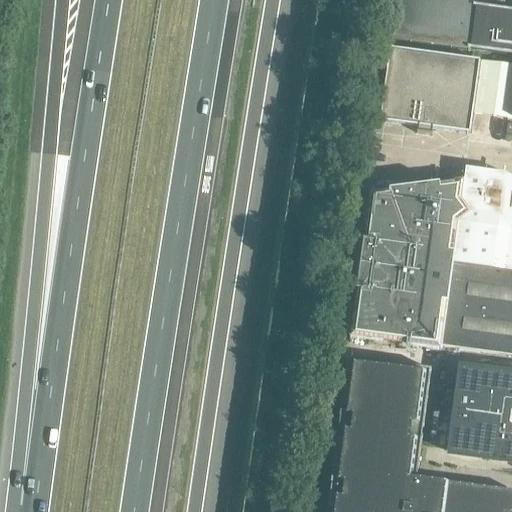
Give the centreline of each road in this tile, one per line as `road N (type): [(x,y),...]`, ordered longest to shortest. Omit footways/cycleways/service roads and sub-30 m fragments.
road 1 (motorway): [(190,511),(270,0)]
road 2 (motorway): [(136,511),(214,0)]
road 3 (motorway): [(112,0),(36,506)]
road 4 (motorway): [(63,0),(48,155),(36,506)]
